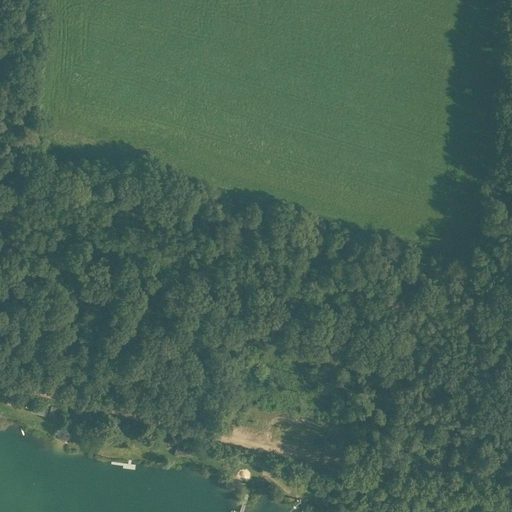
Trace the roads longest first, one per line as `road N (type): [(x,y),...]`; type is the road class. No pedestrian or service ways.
road 1 (track): [(0,377),(50,398),(264,444)]
road 2 (track): [(264,444),(511,497)]
